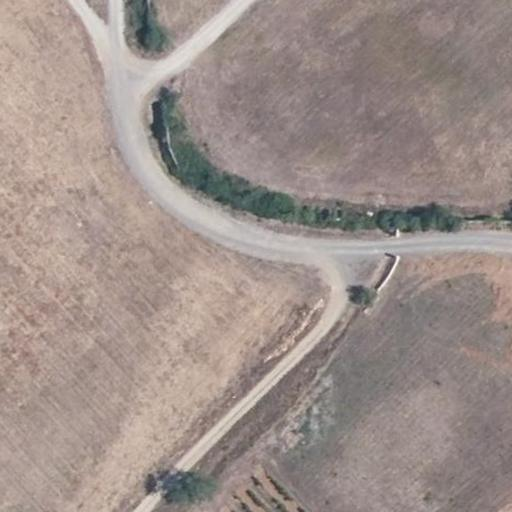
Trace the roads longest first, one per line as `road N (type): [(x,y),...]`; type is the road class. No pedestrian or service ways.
road 1 (unclassified): [(114,0),(133,146),(177,206),(289,245),(511,245)]
road 2 (unknown): [(122,77),(240,0)]
